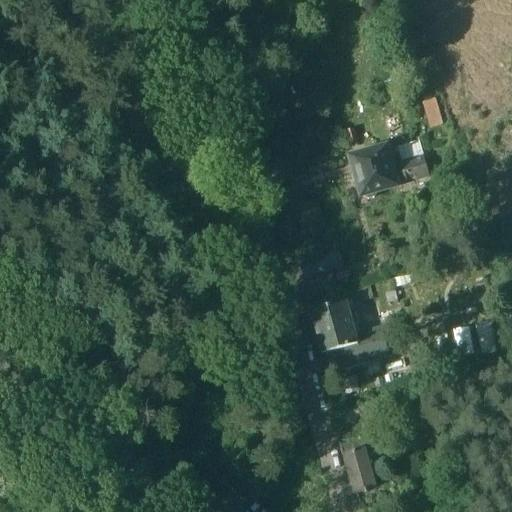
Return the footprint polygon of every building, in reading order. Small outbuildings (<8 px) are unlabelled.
[(437,102),(422,106),(430,133),(445,129),(437,102)] [(366,159),(361,156),(355,158),(353,163),(351,163),(362,202),(364,202),(369,205),(374,203),(377,198),(398,192),(398,191),(392,171),(387,153),(366,159)] [(424,162),(392,171),(398,191),(430,181),(424,162)] [(331,260),(300,268),(304,282),(335,273),(331,260)] [(347,307),(312,317),(329,378),(390,361),(383,332),(356,340),(353,331),(357,330),(353,317),(350,318),(347,307)] [(497,328),(483,328),(484,358),(498,357),(497,328)] [(459,364),(484,361),(480,331),(455,334),(459,364)] [(414,425),(401,429),(404,441),(407,440),(409,446),(419,443),(414,425)] [(362,439),(340,446),(344,460),(366,454),(362,439)] [(366,454),(344,460),(355,499),(377,492),(366,454)] [(430,489),(406,495),(410,511),(434,506),(430,489)]
